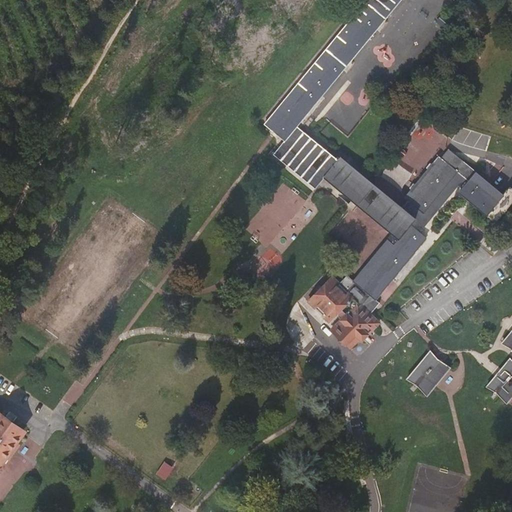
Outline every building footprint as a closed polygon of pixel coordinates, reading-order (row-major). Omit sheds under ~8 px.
[(331,323),(337,316),(341,320),(331,330),(350,348),(359,339),(361,341),(379,323),(370,314),(379,303),(376,300),(427,238),(420,232),(458,186),(462,189),(458,193),(495,223),(511,201),(511,188),(510,187),(504,195),(448,149),(441,158),(438,155),(404,198),(413,206),(407,214),(337,156),(335,160),(295,128),(400,0),(366,0),(264,124),(284,141),(274,153),(316,187),(324,177),(393,233),(387,239),(353,280),(347,275),(339,284),(332,277),(308,301),(331,323)] [(444,29),(451,21),(443,13),(435,21),(444,29)] [(325,274),(332,267),(329,264),(323,271),(325,274)] [(511,348),(511,329),(501,343),(511,349),(511,348)] [(427,396),(450,368),(437,360),(430,350),(406,379),(417,384),(427,396)] [(507,403),(511,397),(511,361),(509,358),(486,386),(496,392),(507,403)] [(9,461),(21,445),(16,441),(24,431),(0,413),(0,472),(3,470),(2,466),(0,464),(0,463),(4,457),(9,461)]
